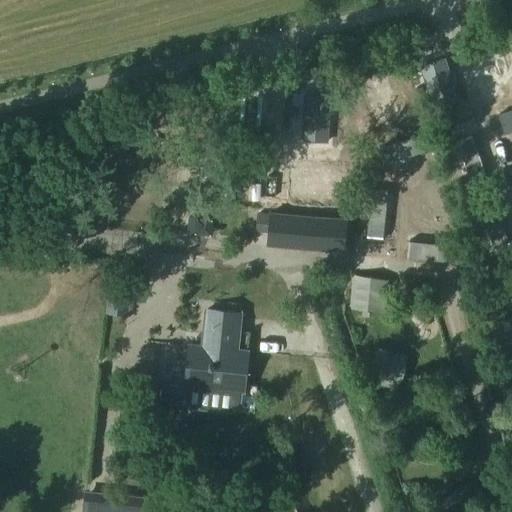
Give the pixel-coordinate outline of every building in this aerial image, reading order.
[(407,186),(392,136),(345,148),(360,199),(407,186)] [(270,216),(270,217),(258,215),(256,232),(268,233),(267,244),(343,251),(345,223),(270,216)] [(246,351),(235,350),(239,313),(205,310),(201,347),(188,345),(184,385),(243,391),(246,351)] [(173,356),(172,336),(159,337),(160,357),(173,356)] [(173,399),(174,385),(162,384),(161,398),(173,399)] [(147,511),(149,497),(83,491),(81,511),(147,511)]
